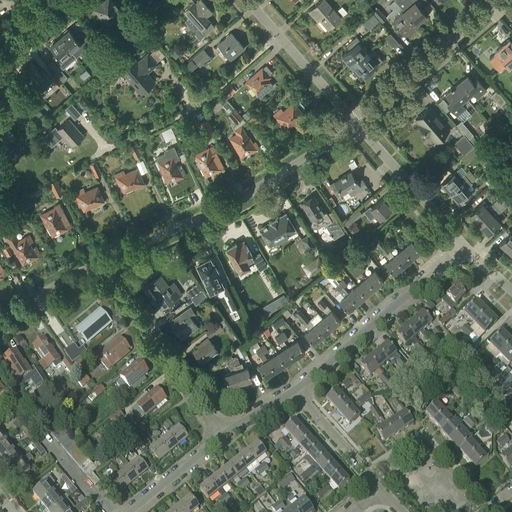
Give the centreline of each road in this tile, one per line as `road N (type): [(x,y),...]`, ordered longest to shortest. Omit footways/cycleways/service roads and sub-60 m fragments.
road 1 (residential): [(100,263),(244,197),(355,123)]
road 2 (residential): [(294,392),(464,247)]
road 3 (residential): [(222,436),(100,263)]
road 4 (residential): [(355,123),(499,0)]
road 5 (residential): [(464,247),(355,123)]
road 6 (residential): [(355,123),(246,0)]
road 7 (residential): [(380,488),(294,392)]
road 8 (residential): [(128,511),(222,436)]
